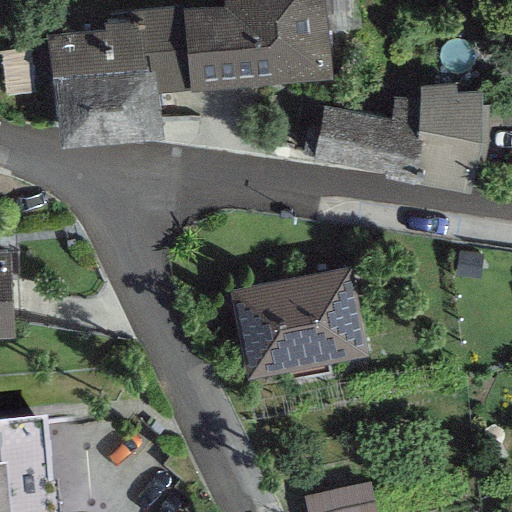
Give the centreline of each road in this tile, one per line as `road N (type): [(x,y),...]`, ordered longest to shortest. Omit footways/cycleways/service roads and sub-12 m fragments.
road 1 (residential): [(511,219),(358,192),(97,169)]
road 2 (residential): [(249,511),(97,169)]
